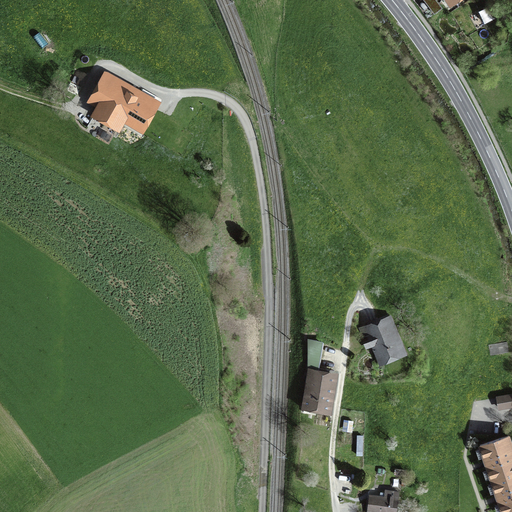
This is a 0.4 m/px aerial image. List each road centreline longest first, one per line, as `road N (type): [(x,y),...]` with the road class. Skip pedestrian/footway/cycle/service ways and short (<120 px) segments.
road 1 (track): [(78,113),(105,69),(160,95),(220,98),(243,117),(268,249),(264,511)]
road 2 (secondary): [(511,207),(456,91),(391,0)]
road 3 (track): [(371,314),(357,306),(350,319),(334,433),(337,511)]
